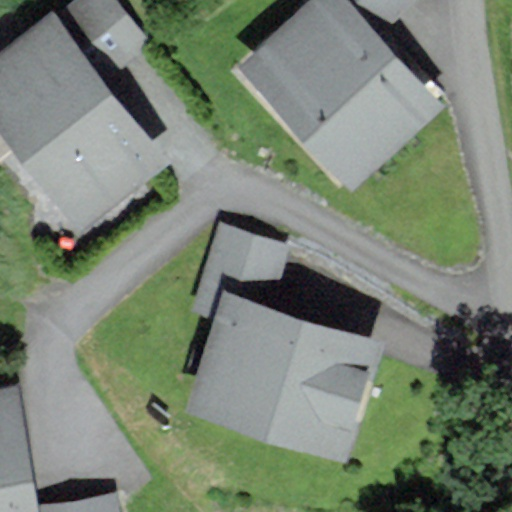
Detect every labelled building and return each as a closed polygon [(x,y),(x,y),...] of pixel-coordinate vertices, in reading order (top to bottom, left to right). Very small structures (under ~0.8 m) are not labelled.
[(145,46),(110,0),(74,0),(0,55),(0,101),(80,210),(158,153),(102,78),(145,46)] [(437,95),(349,0),(309,0),(251,53),(357,169),(437,95)] [(404,0),(371,0),(387,16),(404,0)] [(285,245),(223,226),(200,298),(221,305),(193,396),(344,442),(377,332),(269,299),(285,245)] [(0,511),(30,511),(12,386),(0,387),(0,511)] [(112,511),(109,495),(37,508),(37,511),(112,511)]
